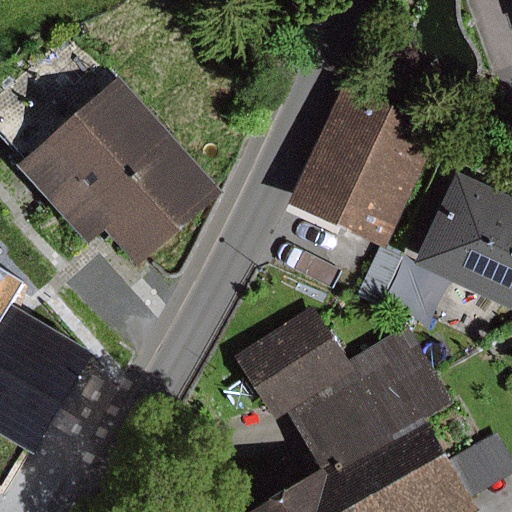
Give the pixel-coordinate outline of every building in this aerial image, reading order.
[(213,194),(114,77),(10,164),(79,245),(96,230),(127,267),(213,194)] [(436,128),(341,82),(282,205),(378,250),(381,242),(436,128)] [(511,201),(447,171),(403,266),(511,315),(511,201)] [(403,252),(381,242),(378,250),(356,296),(377,307),(403,252)] [(0,252),(0,253),(0,252),(0,431),(32,452),(91,354),(26,314),(11,305),(23,287),(0,272),(0,252)] [(469,511),(415,421),(447,402),(404,329),(343,364),(309,308),(230,355),(270,422),(281,415),(314,471),(294,483),(280,460),(217,497),(226,511),(469,511)] [(511,472),(511,464),(493,432),(444,460),(466,499),(511,472)]
